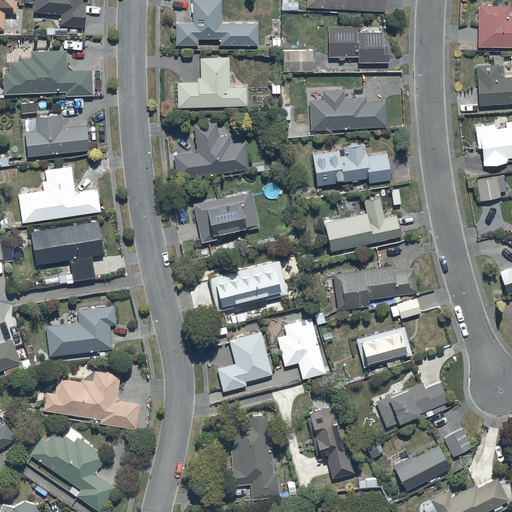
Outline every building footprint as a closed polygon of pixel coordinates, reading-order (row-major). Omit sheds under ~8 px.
[(0,0),(0,27),(3,27),(4,10),(15,10),(15,0),(0,0)] [(34,0),(34,9),(60,11),(60,21),(83,22),(84,0),(34,0)] [(192,0),(192,18),(175,18),(175,41),(197,41),(197,34),(219,34),(219,41),(257,41),(258,19),(220,18),(220,0),(192,0)] [(298,7),(297,0),(289,0),(288,0),(282,0),(283,8),(298,7)] [(478,1),(477,41),(511,42),(511,11),(509,12),(509,2),(478,1)] [(382,29),(356,29),(356,22),(328,22),(328,52),(358,52),(358,58),(388,58),(388,49),(382,49),(382,29)] [(90,65),(66,66),(65,46),(30,48),(30,54),(20,55),(20,58),(8,59),(9,70),(2,70),(3,90),(64,88),(65,91),(92,90),(90,65)] [(312,67),(312,46),(282,47),(283,68),(312,67)] [(491,52),(492,62),(476,63),(479,101),(511,98),(511,72),(504,73),(502,52),(491,52)] [(176,78),(178,103),(245,101),(245,83),(229,84),(228,54),(200,54),(201,73),(198,74),(198,78),(176,78)] [(279,79),(271,79),(272,93),(280,93),(279,79)] [(343,93),(343,86),(323,87),(323,96),(309,96),(310,125),(385,122),(384,97),(366,98),(366,92),(343,93)] [(35,115),(24,116),(27,152),(89,147),(87,122),(62,124),(61,109),(35,111),(35,115)] [(494,120),(475,122),(477,144),(481,144),(483,161),(507,158),(507,154),(511,153),(511,115),(505,117),(506,123),(495,125),(494,120)] [(215,119),(194,122),(197,148),(174,151),(177,175),(247,165),(244,138),(229,140),(228,132),(217,133),(215,119)] [(316,180),(368,173),(369,178),(390,175),(386,148),(367,151),(365,140),(312,149),(316,180)] [(0,162),(8,162),(7,152),(0,153),(0,162)] [(79,189),(74,186),(71,162),(44,166),(46,177),(42,177),(43,186),(17,190),(21,219),(100,207),(97,186),(79,189)] [(476,176),(480,197),(500,193),(499,189),(506,187),(503,171),(476,176)] [(251,187),(193,199),(201,238),(221,234),(219,225),(237,221),(237,222),(243,221),(244,226),(259,222),(251,187)] [(330,246),(401,230),(396,211),(383,214),(378,193),(363,196),(366,208),(324,218),(330,246)] [(94,273),(91,251),(103,249),(98,217),(29,225),(35,259),(69,255),(72,276),(94,273)] [(278,256),(208,274),(216,307),(287,289),(278,256)] [(392,262),(333,270),(337,306),(369,302),(368,295),(417,288),(414,265),(393,267),(392,262)] [(511,262),(499,267),(507,290),(511,287),(511,262)] [(420,308),(416,294),(396,300),(396,301),(390,303),(394,316),(420,308)] [(78,318),(44,322),(48,353),(112,346),(110,320),(115,320),(113,301),(76,305),(78,318)] [(325,369),(310,314),(283,320),(286,331),(276,333),(284,363),(297,359),(302,375),(325,369)] [(403,321),(356,335),(364,363),(385,357),(387,364),(400,360),(398,353),(411,350),(403,321)] [(261,328),(228,336),(235,360),(216,364),(222,388),(246,381),(245,378),(272,370),(261,328)] [(0,365),(20,358),(11,335),(0,338),(0,365)] [(116,392),(120,371),(94,367),(93,376),(80,375),(80,377),(56,374),(54,389),(45,388),(43,406),(66,410),(66,416),(82,418),(83,413),(89,414),(89,419),(99,421),(99,419),(135,425),(139,399),(119,396),(116,392)] [(379,408),(385,423),(416,410),(418,417),(425,414),(422,408),(424,407),(427,413),(440,408),(437,402),(448,398),(439,377),(424,383),(422,377),(409,383),(408,380),(387,388),(389,391),(376,396),(377,400),(376,400),(375,400),(374,400),(373,400),(373,401),(372,401),(372,402),(371,402),(371,403),(370,404),(370,405),(370,406),(371,406),(371,407),(371,408),(372,408),(372,409),(373,409),(374,410),(375,410),(376,410),(377,410),(377,409),(378,409),(379,409),(379,408)] [(354,468),(336,401),(308,409),(309,412),(305,413),(313,443),(318,442),(321,453),(325,452),(331,475),(354,468)] [(246,413),(227,415),(234,481),(250,479),(252,494),(279,491),(277,467),(273,467),(267,408),(246,411),(246,413)] [(0,443),(14,435),(5,419),(0,421),(0,443)] [(96,466),(98,464),(100,465),(104,460),(102,458),(106,452),(88,440),(89,439),(83,435),(83,436),(81,435),(82,433),(70,424),(65,432),(64,431),(62,434),(53,428),(46,436),(41,433),(29,450),(73,480),(68,488),(77,494),(77,493),(98,507),(115,482),(97,471),(96,466)] [(462,425),(443,434),(453,453),(471,443),(462,425)] [(409,453),(393,461),(406,487),(450,464),(438,441),(434,443),(433,441),(412,451),(413,455),(411,456),(409,453)] [(476,480),(451,493),(447,486),(429,495),(431,498),(423,502),(427,511),(476,511),(509,495),(497,473),(477,483),(476,480)] [(376,475),(358,477),(358,484),(377,483),(376,475)] [(41,511),(35,501),(23,497),(13,503),(12,503),(11,503),(10,503),(9,503),(8,503),(7,503),(7,502),(6,502),(5,502),(4,501),(3,501),(3,500),(2,500),(0,504),(0,510),(0,511),(1,511),(2,511),(3,511),(4,511),(5,511),(41,511)]
